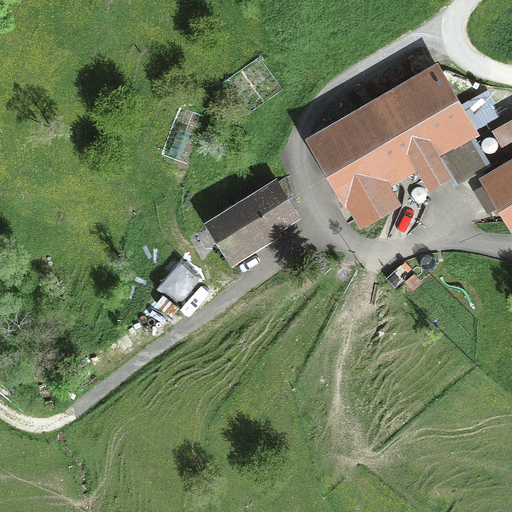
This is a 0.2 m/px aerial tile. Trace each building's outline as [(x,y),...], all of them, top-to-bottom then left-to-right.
[(445,177),(451,183),(486,162),(435,72),(312,142),(360,225),(386,210),(374,189),(415,164),(428,187),(445,177)] [(511,168),(486,184),(511,226),(511,122),(491,134),(499,148),(511,140),(511,168)] [(484,139),(482,141),(480,143),(480,146),(481,149),(483,151),(486,153),(489,153),(491,152),(493,150),(495,147),(495,144),(494,142),(492,140),(490,138),(487,138),(484,139)] [(269,231),(291,217),(272,186),(208,225),(227,257),(256,239),(261,248),(274,240),(269,231)] [(413,203),(416,205),(419,205),(422,203),(424,201),(425,198),(425,195),(424,192),(421,190),(419,189),(415,189),(413,190),(410,192),(409,195),(409,198),(411,201),(413,203)]
